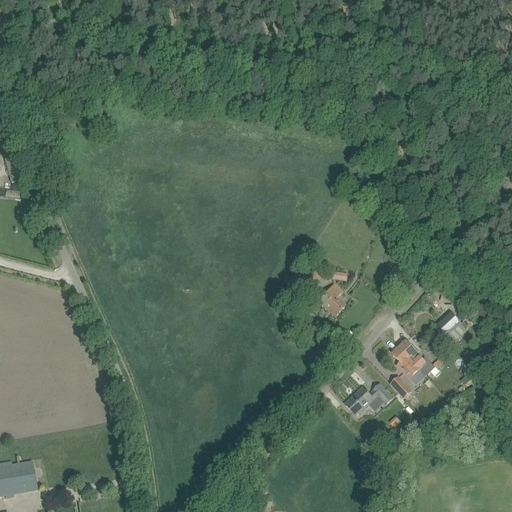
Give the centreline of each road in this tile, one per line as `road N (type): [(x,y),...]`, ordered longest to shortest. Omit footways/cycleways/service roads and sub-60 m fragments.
road 1 (unclassified): [(511,84),(248,61),(0,20)]
road 2 (unclassified): [(148,511),(133,421),(44,211),(0,44)]
road 3 (unclassified): [(214,511),(511,184)]
